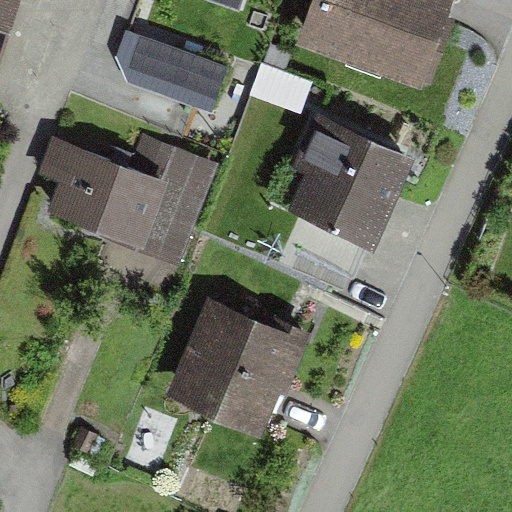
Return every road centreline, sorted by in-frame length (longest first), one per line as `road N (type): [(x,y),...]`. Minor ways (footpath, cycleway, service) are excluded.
road 1 (residential): [(511,79),(320,511)]
road 2 (residential): [(0,236),(89,0)]
